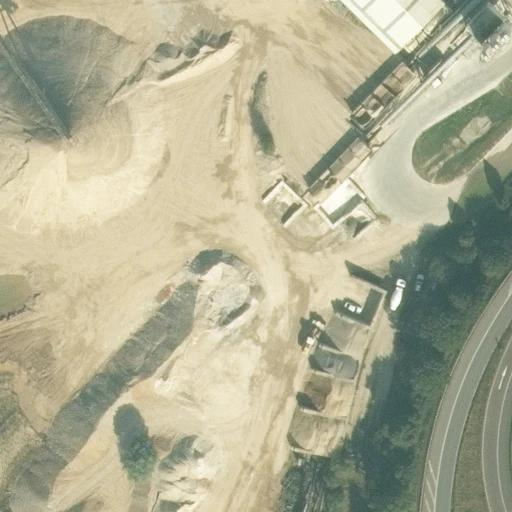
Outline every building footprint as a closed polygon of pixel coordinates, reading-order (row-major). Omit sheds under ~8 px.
[(336,0),(395,60),(449,7),(441,0),(336,0)] [(486,0),(485,0),(467,21),(481,36),(502,14),(486,0)] [(374,87),(389,101),(418,70),(403,56),(374,87)] [(364,123),(387,105),(375,89),(352,108),(364,123)] [(318,173),(332,187),(374,147),(360,132),(318,173)]
